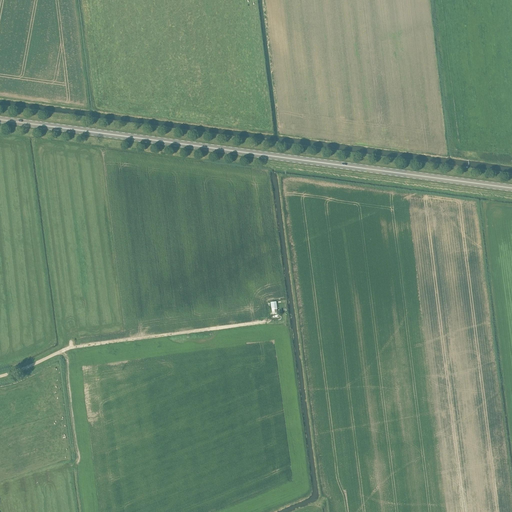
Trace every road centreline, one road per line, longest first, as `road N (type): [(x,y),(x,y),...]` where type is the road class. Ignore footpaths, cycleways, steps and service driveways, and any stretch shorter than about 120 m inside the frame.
road 1 (primary): [(511,188),(0,119)]
road 2 (track): [(261,323),(64,348),(0,376)]
